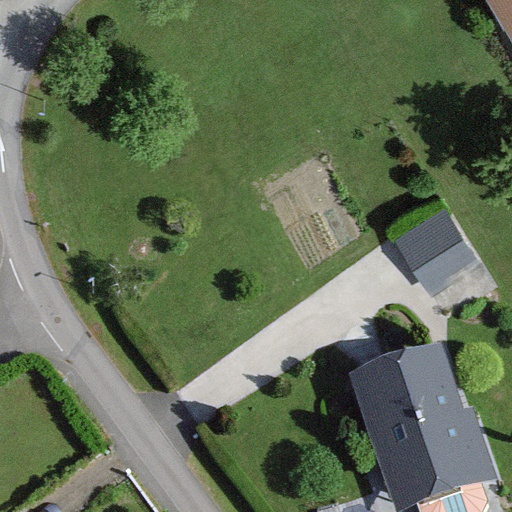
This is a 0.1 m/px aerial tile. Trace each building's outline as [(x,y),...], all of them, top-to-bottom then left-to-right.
[(511,0),(502,0),(511,16),(511,0)] [(470,255),(444,214),(411,236),(437,278),(470,255)] [(403,468),(411,497),(416,495),(421,511),(476,511),(477,511),(484,501),(477,477),(483,476),(472,438),(460,441),(453,417),(438,364),(367,384),(391,471),(403,468)] [(460,441),(472,438),(464,414),(453,417),(460,441)] [(391,471),(399,500),(411,497),(403,468),(391,471)]
